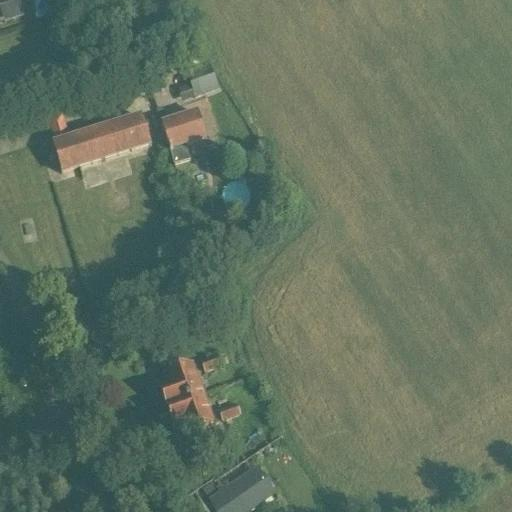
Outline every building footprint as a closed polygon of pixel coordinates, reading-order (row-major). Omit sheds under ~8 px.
[(171,109),(219,92),(210,67),(186,76),(190,87),(166,95),(171,109)] [(152,100),(161,98),(152,68),(143,70),(152,100)] [(127,100),(142,95),(138,84),(124,88),(127,100)] [(69,143),(63,126),(60,116),(47,120),(55,147),(52,148),(60,175),(150,147),(142,121),(69,143)] [(200,125),(198,116),(161,128),(169,154),(173,167),(189,163),(185,148),(206,142),(205,140),(213,137),(208,122),(200,125)] [(170,337),(191,328),(185,314),(164,323),(170,337)] [(205,376),(223,370),(219,359),(201,365),(205,376)] [(167,411),(201,398),(190,369),(165,378),(168,386),(159,389),(167,411)] [(186,437),(212,428),(201,398),(167,411),(175,432),(183,429),(186,437)] [(249,419),(244,406),(237,409),(237,407),(218,414),(222,426),(223,425),(226,434),(243,428),(240,422),(249,419)] [(217,511),(251,511),(272,498),(254,472),(211,501),(217,511)]
